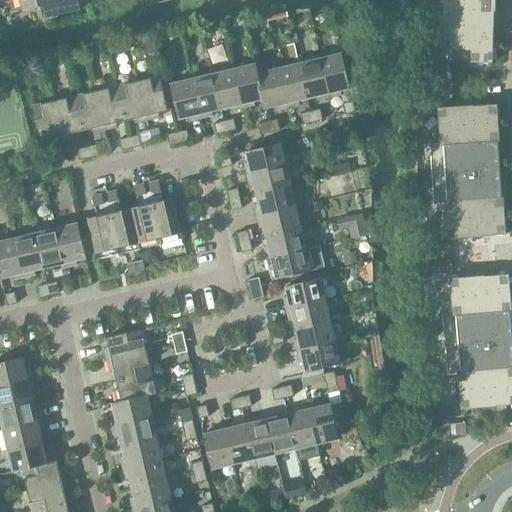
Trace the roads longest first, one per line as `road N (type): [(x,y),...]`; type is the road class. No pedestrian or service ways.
road 1 (residential): [(105,511),(57,320)]
road 2 (residential): [(57,320),(235,277)]
road 3 (residential): [(235,277),(202,148)]
road 4 (residential): [(245,318),(255,316),(268,373),(213,387)]
road 5 (residential): [(83,175),(202,148)]
